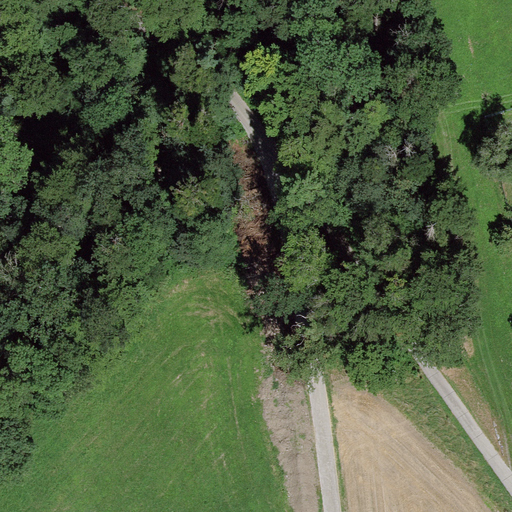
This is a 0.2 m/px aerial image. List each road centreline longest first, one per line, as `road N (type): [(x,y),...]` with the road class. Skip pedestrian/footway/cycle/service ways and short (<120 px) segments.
road 1 (residential): [(0,8),(78,4),(168,33),(230,91),(511,485)]
road 2 (track): [(283,163),(333,511)]
